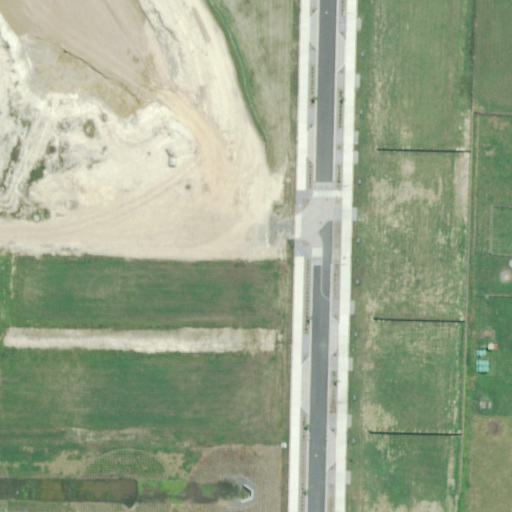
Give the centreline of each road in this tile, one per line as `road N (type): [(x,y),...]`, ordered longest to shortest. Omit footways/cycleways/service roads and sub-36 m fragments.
road 1 (residential): [(323,232),(0,223)]
road 2 (residential): [(323,232),(317,511)]
road 3 (residential): [(328,0),(323,232)]
